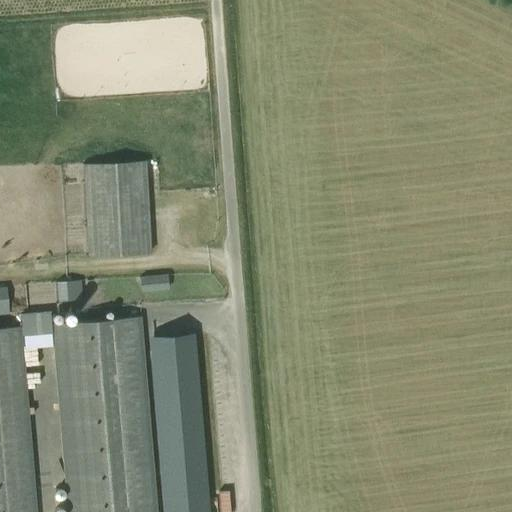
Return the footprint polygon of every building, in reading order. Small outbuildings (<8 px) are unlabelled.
[(146,160),(84,162),(87,252),(150,249),(146,160)] [(169,275),(140,277),(141,291),(170,289),(169,275)] [(79,280),(58,281),(59,301),(80,300),(79,280)] [(8,287),(0,287),(0,311),(10,311),(8,287)] [(155,511),(140,315),(55,322),(70,511),(155,511)] [(203,511),(188,315),(152,318),(167,511),(203,511)] [(37,511),(22,325),(0,326),(0,511),(37,511)]
